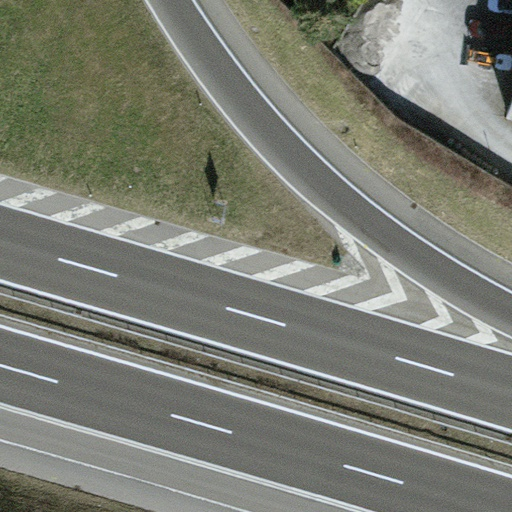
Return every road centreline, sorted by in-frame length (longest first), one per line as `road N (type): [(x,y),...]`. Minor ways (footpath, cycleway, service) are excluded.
road 1 (motorway): [(511,393),(0,242)]
road 2 (motorway): [(511,314),(392,237),(311,170),(239,94),(174,0)]
road 3 (motorway): [(48,382),(485,511)]
